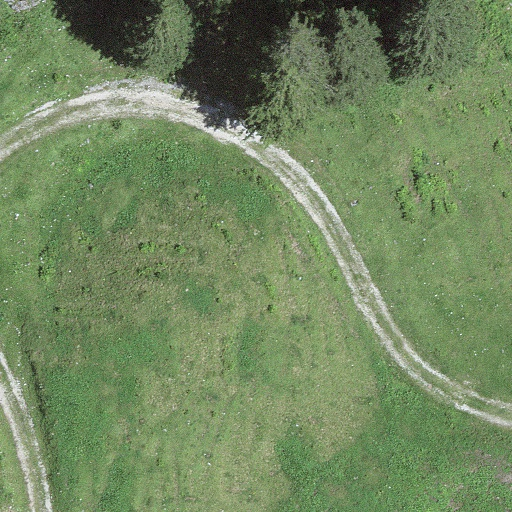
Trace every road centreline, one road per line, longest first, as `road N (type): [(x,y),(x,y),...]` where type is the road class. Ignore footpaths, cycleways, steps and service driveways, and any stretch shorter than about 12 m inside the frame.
road 1 (track): [(0,154),(38,132),(214,108),(337,230),(374,312),(511,390)]
road 2 (track): [(26,511),(0,371)]
